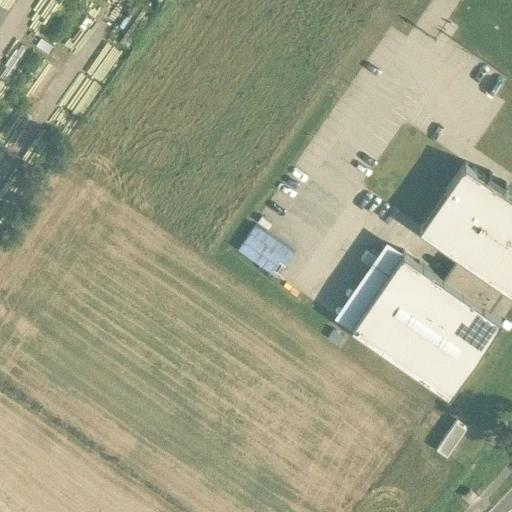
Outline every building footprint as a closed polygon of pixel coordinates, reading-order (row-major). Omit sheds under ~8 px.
[(511,194),(465,162),(419,228),(459,255),(505,287),(511,291),(511,194)] [(258,221),(240,247),(280,275),(298,249),(258,221)] [(449,394),(502,319),(489,310),(443,278),(403,250),(350,326),(449,394)] [(505,287),(459,255),(443,278),(489,310),(505,287)] [(457,416),(440,447),(453,454),(470,423),(457,416)]
